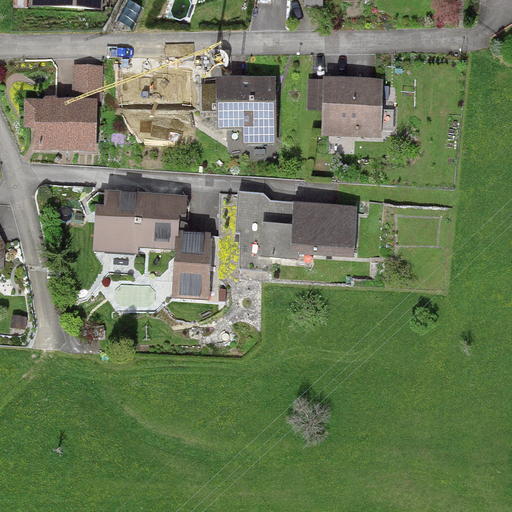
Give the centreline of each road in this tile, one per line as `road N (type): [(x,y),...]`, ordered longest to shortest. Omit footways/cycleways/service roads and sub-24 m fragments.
road 1 (residential): [(0,46),(456,43)]
road 2 (residential): [(0,135),(23,198),(46,347)]
